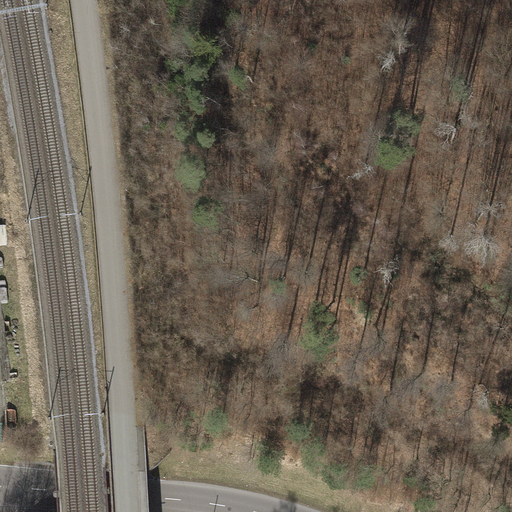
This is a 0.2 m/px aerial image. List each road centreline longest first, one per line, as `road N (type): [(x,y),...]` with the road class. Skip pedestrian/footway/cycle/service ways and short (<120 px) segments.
road 1 (unclassified): [(86,0),(110,202),(124,455)]
road 2 (tertiary): [(251,511),(0,487)]
